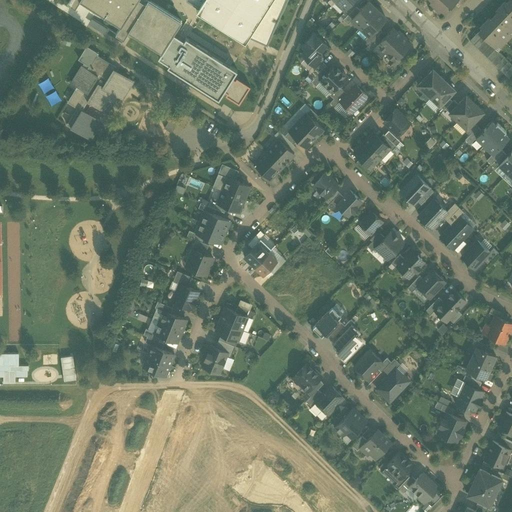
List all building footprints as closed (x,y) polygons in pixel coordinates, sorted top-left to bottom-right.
[(69,0),(67,4),(75,9),(80,1),(120,27),(115,34),(123,40),(128,32),(161,53),(173,34),(182,21),(149,0),(69,0)] [(186,0),(199,8),(197,11),(245,42),(248,37),(267,46),(287,0),(186,0)] [(353,0),(336,0),(336,1),(344,9),(351,2),(353,0)] [(441,0),(435,7),(437,9),(440,7),(445,13),(454,4),(457,0),(441,0)] [(511,0),(509,0),(507,2),(505,0),(500,5),(511,16),(511,0)] [(351,2),(344,9),(346,11),(340,16),(343,19),(356,6),(351,2)] [(368,2),(360,10),(352,19),(360,27),(377,10),(368,2)] [(510,30),(511,28),(511,16),(500,5),(496,10),(498,12),(495,15),(510,30)] [(360,10),(356,6),(343,19),(348,24),(352,19),(360,10)] [(386,18),(377,10),(360,27),(368,35),(369,36),(377,27),(386,18)] [(502,38),(510,30),(495,15),(491,19),(489,17),(485,22),(502,38)] [(88,25),(106,33),(109,27),(91,19),(88,25)] [(494,47),(502,38),(485,22),(480,27),(482,28),(478,32),(482,36),(487,40),(491,44),(494,47)] [(382,31),(377,27),(369,36),(368,35),(364,39),(369,44),(377,35),(382,31)] [(393,28),(382,40),(377,45),(386,53),(403,35),(399,31),(398,32),(393,28)] [(474,45),(482,36),(478,32),(470,40),(474,45)] [(313,65),(315,67),(321,61),(321,55),(318,53),(326,44),(314,33),(302,46),(306,51),(302,55),(313,65)] [(184,41),(173,34),(161,53),(158,58),(169,64),(168,67),(219,99),(224,91),(227,93),(226,96),(238,104),(249,87),(236,79),(235,81),(232,78),(237,70),(186,38),(184,41)] [(382,40),(377,35),(369,44),(368,46),(372,50),(377,45),(382,40)] [(407,39),(403,35),(386,53),(394,61),(399,56),(410,45),(406,40),(407,39)] [(478,49),(487,40),(482,36),(474,45),(478,49)] [(483,53),(491,44),(487,40),(478,49),(483,53)] [(487,57),(495,48),(494,47),(491,44),(483,53),(487,57)] [(78,59),(89,66),(87,70),(82,66),(71,83),(77,86),(67,101),(77,108),(67,125),(91,140),(103,122),(82,109),(87,101),(105,112),(115,95),(120,98),(132,80),(113,68),(115,66),(97,55),(98,54),(86,46),(78,59)] [(350,48),(345,53),(350,57),(354,52),(350,48)] [(491,61),(500,52),(495,48),(487,57),(491,61)] [(496,65),(504,57),(500,52),(491,61),(496,65)] [(309,70),(313,65),(302,55),(300,57),(299,59),(300,61),(301,63),(309,70)] [(404,60),(399,56),(394,61),(390,66),(394,71),(404,60)] [(500,69),(508,61),(504,57),(496,65),(500,69)] [(314,79),(324,69),(326,66),(321,61),(315,67),(313,65),(309,70),(309,74),(314,79)] [(504,73),(511,65),(511,64),(508,61),(500,69),(504,73)] [(321,81),(332,91),(338,85),(346,76),(335,66),(328,73),(321,81)] [(321,81),(328,73),(324,69),(314,79),(311,82),(315,86),(321,81)] [(417,85),(431,97),(446,81),(433,69),(417,85)] [(314,79),(309,74),(305,79),(309,83),(311,82),(314,79)] [(321,81),(315,86),(327,97),(329,94),(332,91),(321,81)] [(455,90),(446,81),(431,97),(439,106),(447,97),(455,90)] [(334,99),(342,90),(338,85),(332,91),(329,94),(334,99)] [(346,118),(367,96),(355,85),(347,94),(334,107),(346,118)] [(334,107),(347,94),(342,90),(334,99),(330,103),(334,107)] [(466,95),(457,104),(449,112),(458,121),(474,103),(466,95)] [(401,106),(406,101),(401,97),(396,101),(401,106)] [(447,97),(439,106),(444,110),(445,108),(452,101),(447,97)] [(452,101),(445,108),(449,112),(457,104),(453,100),(452,101)] [(305,103),(291,116),(297,122),(306,113),(310,108),(305,103)] [(458,121),(467,129),(473,122),(483,112),(474,103),(458,121)] [(306,113),(315,121),(319,117),(310,108),(306,113)] [(410,123),(395,109),(384,122),(398,135),(410,123)] [(315,121),(306,113),(297,122),(315,139),(324,129),(315,121)] [(297,122),(291,116),(278,130),(284,136),(288,131),(297,122)] [(491,120),(482,130),(475,137),(476,137),(484,145),(502,127),(497,123),(496,124),(491,120)] [(467,129),(458,121),(454,125),(462,133),(465,131),(467,129)] [(315,139),(297,122),(288,131),(297,140),(306,148),(315,139)] [(340,122),(334,129),(339,134),(345,127),(340,122)] [(477,126),(473,122),(467,129),(465,131),(469,135),(477,126)] [(437,132),(435,125),(429,126),(431,133),(437,132)] [(482,130),(477,126),(469,135),(465,139),(470,144),(476,137),(475,137),(482,130)] [(506,131),(502,127),(484,145),(492,153),(493,154),(499,147),(509,137),(504,132),(506,131)] [(389,130),(384,135),(396,146),(400,141),(389,130)] [(297,140),(288,131),(284,136),(293,144),(297,140)] [(379,138),(373,133),(364,143),(380,158),(384,162),(394,152),(392,151),(389,148),(390,148),(379,138)] [(384,135),(383,134),(379,138),(390,148),(389,148),(392,151),(396,146),(384,135)] [(294,154),(279,139),(266,152),(282,167),(291,158),(290,158),(294,154)] [(444,149),(448,145),(443,140),(439,144),(444,149)] [(380,158),(364,143),(354,153),(360,158),(370,168),(371,168),(380,158)] [(503,151),(499,147),(493,154),(492,153),(486,160),(491,164),(503,151)] [(503,151),(491,164),(495,168),(499,165),(508,156),(503,151)] [(511,151),(508,156),(499,165),(507,173),(511,168),(511,151)] [(282,167),(266,152),(254,165),(270,180),(282,167)] [(370,168),(360,158),(356,162),(369,175),(373,170),(371,168),(370,168)] [(228,177),(235,180),(238,170),(222,163),(218,173),(228,177)] [(400,171),(405,175),(410,169),(406,165),(400,171)] [(338,185),(325,172),(313,185),(327,197),(335,189),(338,185)] [(429,187),(416,175),(400,191),(413,203),(417,200),(429,187)] [(222,190),(244,199),(250,186),(235,180),(228,177),(222,190)] [(421,204),(433,191),(429,187),(417,200),(421,204)] [(339,193),(335,189),(327,197),(322,202),(327,206),(339,193)] [(244,199),(222,190),(218,199),(217,203),(226,207),(239,212),(244,199)] [(362,201),(350,190),(344,197),(336,205),(348,216),(352,211),(353,211),(357,207),(357,206),(362,201)] [(473,195),(478,200),(484,195),(479,190),(473,195)] [(344,197),(339,193),(327,206),(331,210),(336,205),(344,197)] [(217,203),(218,199),(211,196),(208,205),(215,208),(224,212),(226,207),(217,203)] [(447,211),(434,199),(418,216),(431,228),(442,216),(447,211)] [(204,210),(213,214),(215,208),(208,205),(200,202),(198,208),(204,210)] [(442,216),(447,221),(459,208),(454,203),(447,211),(442,216)] [(459,216),(460,217),(464,212),(459,208),(447,221),(451,225),(459,216)] [(200,222),(225,232),(230,221),(213,214),(204,210),(200,222)] [(382,221),(371,210),(359,223),(370,234),(378,225),(382,221)] [(460,217),(471,228),(476,223),(464,212),(460,217)] [(460,217),(459,216),(451,225),(440,236),(453,249),(462,240),(473,229),(471,228),(460,217)] [(499,225),(505,230),(510,224),(505,219),(499,225)] [(204,236),(220,243),(225,232),(200,222),(196,233),(204,236)] [(383,230),(378,225),(370,234),(367,236),(372,241),(380,233),(383,230)] [(195,239),(202,242),(204,236),(196,233),(189,230),(187,236),(195,239)] [(391,230),(384,237),(375,247),(387,259),(404,242),(391,230)] [(260,231),(248,244),(252,248),(264,235),(260,231)] [(375,247),(384,237),(380,233),(372,241),(368,246),(372,250),(375,247)] [(255,267),(268,252),(273,248),(275,245),(264,235),(252,248),(244,256),(255,267)] [(192,248),(205,254),(209,245),(202,242),(195,239),(192,248)] [(487,250),(491,245),(484,239),(480,243),(487,250)] [(453,249),(458,253),(462,249),(466,244),(462,240),(453,249)] [(480,243),(477,241),(466,253),(462,257),(474,269),(483,259),(490,252),(487,250),(480,243)] [(185,266),(205,274),(212,257),(205,254),(192,248),(185,266)] [(277,261),(281,256),(273,248),(268,252),(277,261)] [(499,253),(493,248),(490,252),(483,259),(488,264),(499,253)] [(458,253),(456,254),(460,258),(462,257),(466,253),(462,249),(458,253)] [(404,259),(397,266),(403,271),(402,272),(403,274),(404,275),(406,275),(407,275),(409,277),(416,270),(416,271),(420,267),(419,266),(422,263),(420,261),(422,259),(418,256),(416,257),(410,251),(404,259)] [(255,267),(263,275),(269,269),(277,261),(268,252),(255,267)] [(397,266),(404,259),(399,254),(387,267),(391,271),(397,266)] [(281,256),(277,261),(269,269),(273,273),(286,260),(281,256)] [(424,279),(417,286),(429,297),(445,281),(433,269),(424,279)] [(179,284),(188,286),(192,277),(177,271),(173,281),(179,284)] [(417,286),(424,279),(420,275),(407,287),(412,292),(417,286)] [(199,291),(188,286),(179,284),(172,301),(191,309),(193,306),(194,306),(197,300),(196,299),(199,291)] [(442,301),(434,310),(446,321),(449,318),(457,310),(466,301),(454,289),(442,301)] [(434,310),(442,301),(438,297),(426,310),(430,314),(434,310)] [(164,311),(171,313),(173,308),(157,301),(155,307),(164,311)] [(238,305),(235,312),(247,317),(252,319),(254,312),(238,305)] [(235,312),(225,307),(220,320),(242,329),(247,317),(235,312)] [(338,319),(341,315),(332,307),(328,310),(315,323),(313,327),(321,336),(325,332),(327,334),(339,321),(338,319)] [(495,316),(505,320),(507,315),(492,308),(489,313),(495,316)] [(461,314),(457,310),(449,318),(453,322),(461,314)] [(186,320),(171,313),(164,311),(159,322),(183,331),(185,326),(183,325),(186,320)] [(487,335),(504,342),(511,324),(511,323),(505,320),(495,316),(490,327),(487,335)] [(242,329),(220,320),(215,331),(221,334),(237,340),(242,329)] [(344,326),(339,321),(327,334),(332,339),(344,326)] [(180,337),(183,331),(159,322),(155,332),(161,336),(176,342),(179,336),(180,337)] [(487,335),(490,327),(486,324),(482,332),(487,335)] [(337,351),(345,358),(362,340),(355,334),(357,332),(352,327),(335,345),(339,349),(337,351)] [(159,341),(161,336),(155,332),(146,329),(143,334),(147,336),(159,341)] [(237,340),(221,334),(218,339),(235,346),(237,340)] [(152,345),(162,349),(164,343),(159,341),(147,336),(145,342),(152,345)] [(235,346),(218,339),(215,347),(228,352),(226,356),(230,357),(235,346)] [(476,347),(484,350),(487,345),(476,340),(473,346),(476,347)] [(148,356),(170,365),(174,354),(162,349),(152,345),(148,356)] [(215,347),(210,345),(202,366),(219,373),(226,356),(228,352),(215,347)] [(471,357),(491,366),(496,356),(484,350),(476,347),(471,357)] [(377,368),(382,362),(370,350),(354,367),(366,378),(377,368)] [(165,376),(170,365),(148,356),(143,367),(151,370),(153,375),(158,373),(165,376)] [(383,370),(391,362),(387,357),(382,362),(377,368),(380,372),(383,370)] [(491,366),(471,357),(466,368),(473,372),(485,378),(488,372),(491,366)] [(389,375),(396,368),(400,364),(394,358),(391,362),(383,370),(389,375)] [(321,376),(307,362),(293,377),(294,379),(294,381),(296,384),(299,383),(307,391),(319,379),(321,376)] [(473,372),(466,368),(462,367),(460,372),(465,374),(471,377),(473,372)] [(376,388),(389,401),(399,391),(401,390),(403,388),(403,386),(409,380),(396,368),(389,375),(376,388)] [(464,383),(478,389),(481,382),(471,377),(465,374),(461,382),(464,383)] [(323,383),(319,379),(307,391),(306,392),(311,396),(317,389),(323,383)] [(455,403),(474,412),(477,405),(478,406),(482,399),(480,398),(483,392),(478,389),(464,383),(455,403)] [(343,397),(331,385),(322,394),(315,402),(327,413),(343,397)] [(315,402),(322,394),(317,389),(311,396),(306,401),(311,406),(315,402)] [(447,412),(451,414),(453,409),(437,401),(434,407),(447,412)] [(338,423),(350,410),(346,406),(333,419),(338,423)] [(366,421),(352,408),(350,410),(338,423),(334,427),(342,434),(343,435),(347,431),(352,436),(366,421)] [(438,433),(456,442),(459,435),(460,436),(464,429),(462,428),(465,421),(451,414),(447,412),(444,419),(442,418),(439,426),(441,427),(438,433)] [(511,414),(506,412),(498,428),(511,434),(511,414)] [(391,442),(377,429),(367,440),(360,447),(368,455),(372,451),(378,456),(391,442)] [(347,442),(352,436),(347,431),(343,435),(342,434),(340,436),(347,442)] [(360,447),(367,440),(362,435),(352,445),(357,450),(360,447)] [(511,442),(502,438),(499,444),(510,449),(511,449),(511,442)] [(499,444),(492,441),(484,458),(489,460),(497,464),(502,466),(504,462),(508,453),(510,449),(499,444)] [(408,459),(399,450),(381,470),(382,472),(387,467),(399,478),(406,471),(412,465),(407,460),(408,459)] [(387,467),(382,472),(394,483),(399,478),(387,467)] [(501,479),(479,469),(476,477),(472,485),(468,494),(478,499),(489,504),(501,479)] [(411,476),(406,471),(399,478),(394,483),(394,484),(399,489),(411,476)] [(438,487),(423,473),(416,480),(410,486),(420,495),(417,497),(423,502),(438,487)] [(416,480),(411,476),(399,489),(403,493),(410,486),(416,480)] [(492,511),(495,507),(489,504),(478,499),(476,505),(478,506),(491,511),(492,511)]
